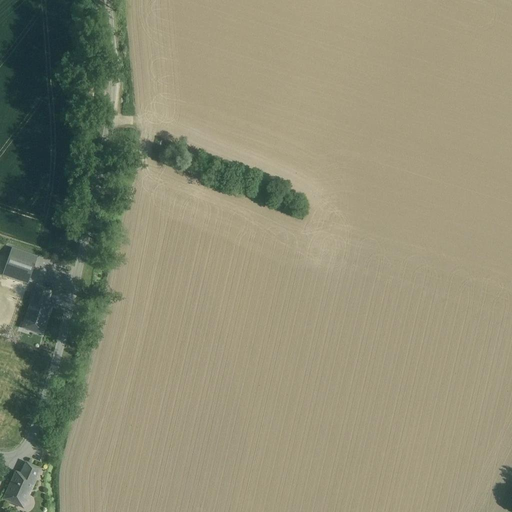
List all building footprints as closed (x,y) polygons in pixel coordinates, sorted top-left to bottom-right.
[(36,259),(12,251),(4,274),(28,282),(36,259)] [(37,286),(34,295),(47,299),(50,290),(37,286)] [(31,330),(42,334),(43,333),(51,307),(47,306),(45,305),(47,299),(34,295),(31,302),(32,302),(25,323),(33,326),(31,330)] [(41,470),(26,463),(26,464),(28,465),(26,471),(38,477),(41,470)] [(20,476),(16,474),(11,486),(10,485),(8,490),(9,490),(5,499),(15,504),(17,500),(25,503),(34,483),(35,483),(38,477),(26,471),(28,465),(26,464),(20,476)]
